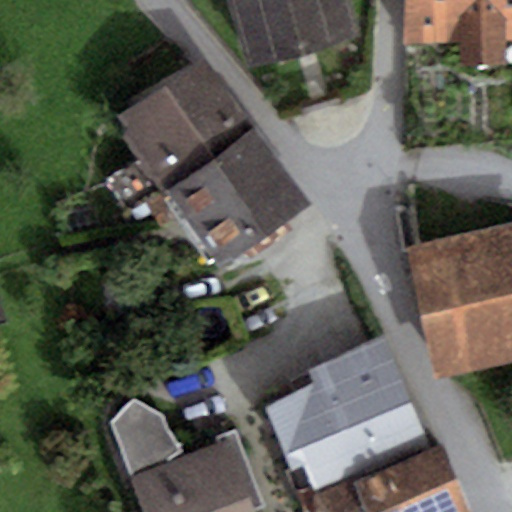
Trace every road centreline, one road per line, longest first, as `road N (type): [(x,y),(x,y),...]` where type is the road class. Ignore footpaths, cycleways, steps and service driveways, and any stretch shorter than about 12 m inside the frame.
road 1 (residential): [(478,511),(406,342),(356,194)]
road 2 (residential): [(356,194),(309,171),(158,0)]
road 3 (residential): [(390,0),(380,156)]
road 4 (unclassified): [(380,156),(511,189)]
